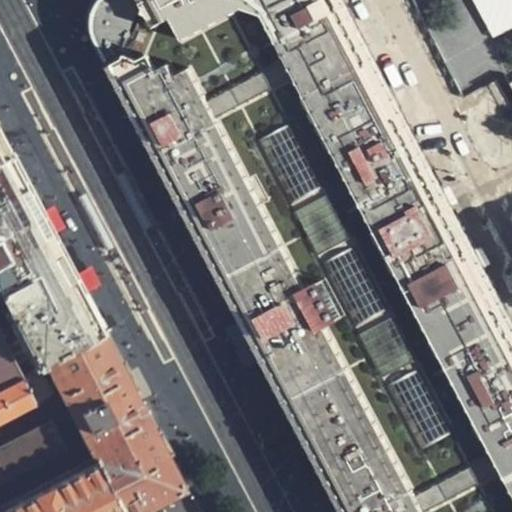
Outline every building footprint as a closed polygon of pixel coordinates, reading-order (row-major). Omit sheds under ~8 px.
[(96,26),(101,40),(120,76),(234,292),(286,390),(349,511),(511,511),(511,317),(480,257),(451,201),(442,184),(344,0),(100,0),(98,3),(96,19),(96,26)] [(511,0),(476,0),(500,41),(511,34),(511,0)] [(511,79),(510,76),(500,82),(511,105),(511,79)] [(0,157),(11,151),(0,129),(0,157)] [(0,157),(0,386),(36,367),(106,330),(56,235),(11,151),(0,157)] [(106,330),(36,367),(50,392),(59,387),(99,460),(127,511),(139,511),(188,486),(178,468),(149,412),(106,330)] [(0,419),(50,392),(36,367),(0,386),(0,419)] [(0,478),(62,446),(53,428),(57,425),(54,421),(0,449),(0,478)] [(127,511),(99,460),(4,511),(127,511)]
